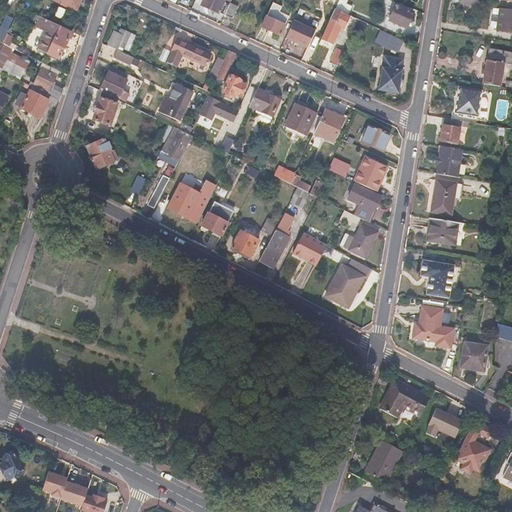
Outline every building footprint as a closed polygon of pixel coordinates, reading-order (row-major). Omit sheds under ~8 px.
[(80,0),(53,0),(76,10),(80,0)] [(203,0),(201,5),(223,15),(228,5),(223,2),(223,0),(203,0)] [(282,5),(273,0),(261,27),(280,35),(290,15),(280,10),(282,5)] [(343,4),(337,1),(334,8),(346,14),(349,7),(343,4)] [(413,10),(395,2),(388,18),(406,26),(413,10)] [(229,3),(228,5),(223,15),(231,19),(237,7),(229,3)] [(346,14),(334,8),(328,19),(319,40),(330,45),(340,22),(342,22),(343,20),(352,24),(354,17),(346,14)] [(511,10),(499,9),(496,30),(508,32),(507,41),(511,41),(511,10)] [(35,27),(45,31),(37,49),(58,59),(70,31),(40,16),(35,27)] [(293,20),(285,38),(306,47),(314,30),(293,20)] [(117,38),(112,35),(108,45),(117,49),(118,46),(130,52),(137,36),(121,29),(117,38)] [(404,39),(392,33),(388,41),(401,46),(404,39)] [(205,65),(212,52),(182,38),(169,65),(178,70),(185,55),(205,65)] [(13,48),(3,44),(0,49),(0,70),(18,80),(24,69),(7,60),(11,52),(13,48)] [(341,51),(334,48),(328,62),(335,65),(341,51)] [(132,56),(117,49),(114,56),(129,63),(132,56)] [(511,53),(488,49),(482,84),(498,87),(502,64),(510,66),(511,53)] [(228,50),(221,65),(216,74),(216,75),(224,79),(236,54),(228,50)] [(11,52),(7,60),(24,69),(27,61),(11,52)] [(397,91),(403,59),(384,55),(379,88),(397,91)] [(221,65),(212,61),(208,71),(216,74),(221,65)] [(60,72),(43,63),(33,83),(47,90),(51,83),(54,75),(57,77),(60,72)] [(127,81),(109,71),(100,89),(117,98),(118,98),(127,81)] [(241,80),(231,76),(223,91),(233,96),(234,93),(240,96),(245,85),(240,82),(241,80)] [(63,90),(51,83),(47,90),(46,94),(59,101),(63,90)] [(170,97),(164,94),(157,110),(176,120),(192,90),(178,83),(170,97)] [(482,90),(459,86),(453,119),(460,120),(476,123),(482,90)] [(280,98),(257,87),(249,105),(261,110),(272,116),(280,98)] [(0,111),(8,96),(0,91),(0,111)] [(26,96),(20,93),(15,104),(21,107),(20,108),(39,118),(47,101),(29,91),(26,96)] [(117,98),(102,92),(93,119),(111,125),(118,103),(116,102),(117,99),(117,98)] [(218,101),(206,95),(197,114),(209,120),(213,112),(231,122),(237,111),(218,102),(218,101)] [(304,102),(298,99),(285,125),(305,135),(308,129),(314,132),(321,117),(302,107),(304,102)] [(325,109),(321,117),(314,132),(333,141),(344,118),(325,109)] [(270,121),(272,116),(261,110),(258,115),(259,118),(267,122),(270,121)] [(453,119),(443,117),(440,140),(457,143),(460,120),(453,119)] [(391,135),(371,125),(362,142),(383,152),(391,135)] [(187,134),(173,127),(161,150),(178,158),(183,150),(176,146),(174,150),(170,148),(174,138),(185,144),(190,135),(187,134)] [(226,153),(232,140),(224,136),(218,149),(223,152),(226,153)] [(104,139),(87,146),(96,169),(113,162),(104,139)] [(463,148),(441,144),(437,173),(458,176),(463,148)] [(226,153),(223,152),(221,157),(228,160),(230,155),(226,153)] [(386,165),(369,157),(361,173),(358,172),(354,180),(369,188),(373,181),(377,183),(386,165)] [(257,168),(259,169),(264,172),(265,171),(289,183),(294,173),(262,158),(257,168)] [(254,177),(257,170),(247,165),(243,172),(254,177)] [(295,172),(294,173),(289,183),(295,186),(301,175),(295,172)] [(168,179),(161,176),(147,203),(154,206),(162,191),(168,179)] [(131,192),(139,196),(145,180),(136,177),(131,192)] [(456,182),(437,179),(431,210),(451,214),(456,182)] [(348,198),(360,204),(355,215),(364,219),(368,221),(381,195),(355,183),(348,198)] [(308,192),(296,186),(288,201),(300,207),(304,199),(308,192)] [(162,191),(154,206),(188,224),(192,215),(186,212),(189,205),(162,191)] [(308,192),(304,199),(324,209),(328,202),(308,192)] [(351,204),(346,202),(343,209),(344,209),(345,210),(348,212),(351,204)] [(345,210),(344,209),(339,218),(340,219),(349,223),(351,219),(361,224),(364,219),(355,215),(348,212),(345,210)] [(277,223),(271,235),(259,260),(272,267),(288,236),(284,234),(293,216),(284,211),(277,223)] [(226,222),(207,212),(201,225),(220,235),(226,222)] [(277,223),(266,217),(260,230),(271,235),(277,223)] [(463,222),(430,217),(426,238),(459,244),(463,222)] [(377,232),(361,224),(354,238),(349,235),(343,246),(365,257),(377,232)] [(258,240),(240,230),(231,247),(250,257),(258,240)] [(291,252),(315,263),(326,242),(301,230),(291,252)] [(420,269),(429,271),(426,292),(448,296),(453,264),(422,259),(420,269)] [(354,270),(341,264),(325,295),(348,307),(364,276),(366,278),(371,268),(358,262),(354,270)] [(441,311),(421,307),(417,327),(414,327),(412,337),(439,342),(439,346),(448,348),(452,330),(438,327),(441,311)] [(486,346),(463,342),(459,366),(482,370),(486,346)] [(408,389),(392,381),(378,408),(396,417),(401,406),(418,414),(418,415),(428,397),(427,397),(409,387),(408,389)] [(455,436),(463,417),(435,403),(422,431),(434,437),(438,428),(455,436)] [(490,429),(473,421),(456,455),(464,460),(460,469),(469,473),(472,467),(479,471),(490,449),(476,442),(475,444),(472,442),(477,432),(486,437),(490,429)] [(400,451),(382,440),(365,471),(384,481),(400,451)] [(4,460),(0,461),(0,465),(6,479),(22,472),(13,452),(3,456),(4,460)] [(509,463),(502,476),(511,480),(511,452),(505,462),(509,463)] [(67,478),(48,472),(42,490),(51,493),(50,495),(60,498),(65,482),(67,478)] [(60,498),(60,499),(82,506),(85,496),(87,489),(65,482),(60,498)] [(38,496),(25,491),(22,500),(35,504),(38,496)] [(80,510),(85,511),(103,511),(106,502),(103,501),(104,498),(93,495),(92,498),(85,496),(82,506),(80,510)] [(364,508),(359,505),(355,511),(389,511),(372,503),(369,510),(364,508)]
